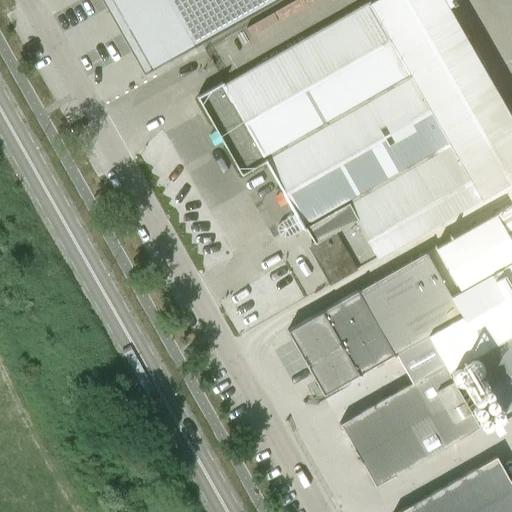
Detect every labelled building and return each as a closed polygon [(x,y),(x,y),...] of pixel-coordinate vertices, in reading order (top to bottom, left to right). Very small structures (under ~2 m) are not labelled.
[(103,0),(144,72),(270,0),(103,0)] [(263,161),(278,187),(483,70),(443,0),(372,0),(370,2),(369,0),(222,84),(221,82),(196,96),(240,174),(263,161)] [(511,119),(483,70),(278,187),(293,214),(280,221),(277,225),(276,230),(278,235),(283,237),(288,235),(301,227),(332,282),(375,257),(376,258),(511,179),(511,119)] [(511,201),(494,212),(434,246),(459,290),(449,295),(424,252),(287,331),(323,394),(460,316),(463,320),(511,292),(511,201)] [(511,292),(463,320),(480,351),(471,356),(502,415),(511,408),(511,292)] [(479,427),(443,363),(338,423),(374,486),(479,427)] [(511,511),(511,486),(494,455),(395,511),(511,511)]
